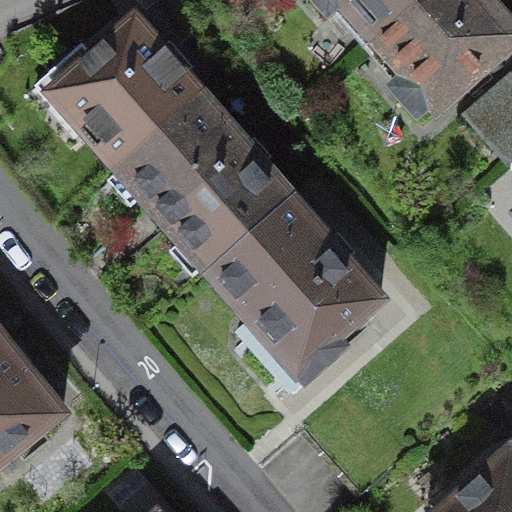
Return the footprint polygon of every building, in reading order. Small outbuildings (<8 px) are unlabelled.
[(373,41),(419,0),(310,0),(327,19),(342,6),(373,41)] [(511,30),(485,0),(419,0),(373,41),(404,76),(389,90),(417,121),(432,108),(436,113),(511,46),(511,30)] [(115,169),(200,95),(201,94),(184,75),(135,19),(93,56),(82,44),(49,73),(60,85),(55,90),(89,129),(83,135),(114,170),(115,169)] [(511,76),(466,116),(508,164),(511,160),(511,76)] [(290,198),(200,95),(115,169),(160,221),(205,272),(290,198)] [(316,228),(290,198),(205,272),(304,385),(346,349),(338,339),(381,302),(316,228)] [(10,349),(0,336),(0,466),(63,415),(10,349)] [(398,445),(350,391),(303,432),(327,459),(351,486),(398,445)] [(511,511),(511,452),(442,511),(511,511)]
